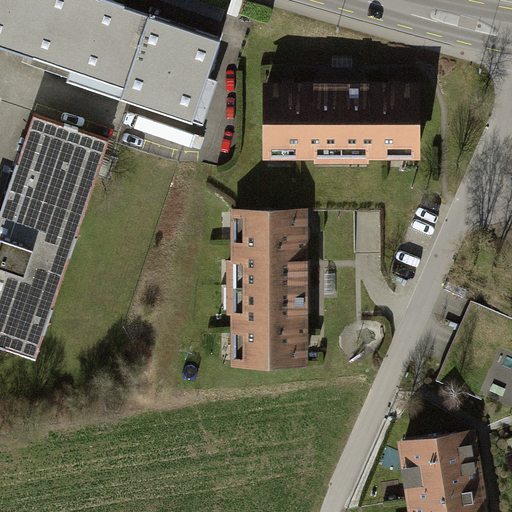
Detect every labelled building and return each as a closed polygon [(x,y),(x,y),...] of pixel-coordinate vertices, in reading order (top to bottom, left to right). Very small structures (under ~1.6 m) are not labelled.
[(0,0),(0,45),(71,70),(67,80),(192,122),(219,41),(98,0),(0,0)] [(353,56),(334,56),(334,65),(353,65),(353,56)] [(263,84),(263,161),(421,162),(422,84),(263,84)] [(0,344),(39,358),(112,139),(37,114),(3,216),(0,214),(0,344)] [(231,209),(231,368),(308,368),(308,209),(231,209)] [(489,511),(477,430),(397,442),(408,511),(489,511)]
